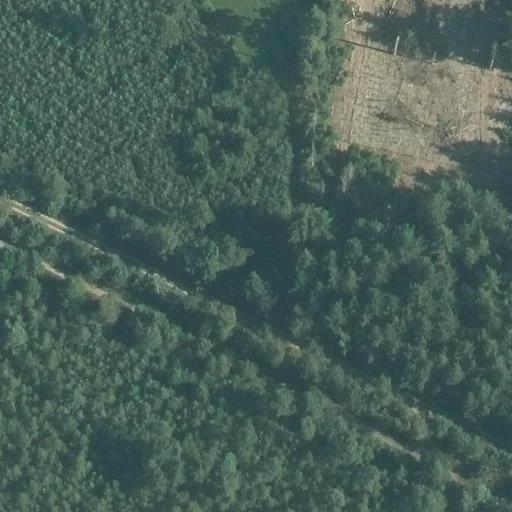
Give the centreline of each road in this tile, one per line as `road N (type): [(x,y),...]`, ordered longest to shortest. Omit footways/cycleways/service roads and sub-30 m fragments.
road 1 (track): [(0,246),(511,504)]
road 2 (track): [(0,197),(511,449)]
road 3 (track): [(453,511),(448,473),(413,399)]
